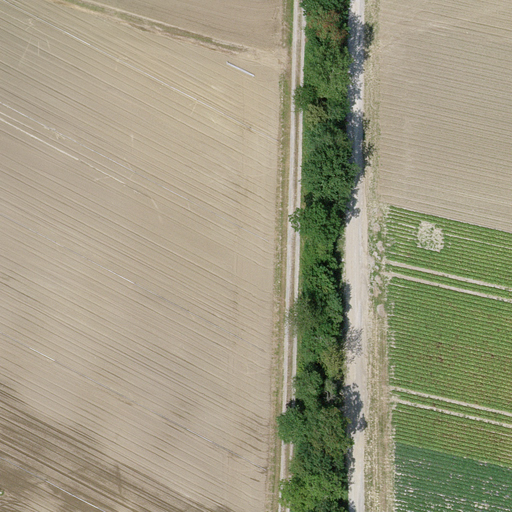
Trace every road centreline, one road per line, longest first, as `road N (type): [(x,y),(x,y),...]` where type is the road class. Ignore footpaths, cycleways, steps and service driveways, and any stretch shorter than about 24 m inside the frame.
road 1 (track): [(297,0),(278,511)]
road 2 (track): [(358,511),(359,0)]
